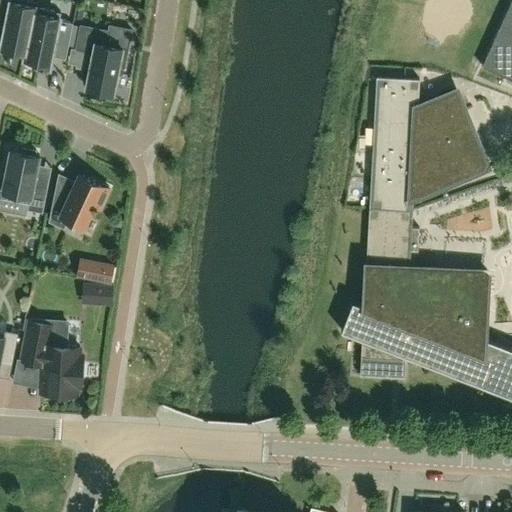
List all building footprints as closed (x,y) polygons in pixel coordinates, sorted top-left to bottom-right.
[(25,58),(36,1),(28,0),(0,0),(0,21),(6,22),(1,47),(3,48),(2,52),(16,55),(17,51),(25,52),(24,58),(25,58)] [(511,79),(511,0),(481,66),(511,79)] [(37,2),(36,1),(25,58),(38,61),(37,64),(50,67),(54,43),(68,46),(73,23),(59,20),(61,12),(36,8),(37,2)] [(90,92),(108,96),(108,92),(113,93),(118,67),(124,68),(128,50),(122,49),(122,47),(107,44),(110,31),(81,25),(76,49),(93,52),(86,87),(91,88),(90,92)] [(419,78),(376,76),(369,207),(369,208),(413,210),(414,196),(487,167),(456,90),(417,106),(419,78)] [(48,185),(34,182),(39,155),(35,154),(36,150),(22,148),(22,151),(10,149),(5,174),(1,173),(0,178),(0,189),(2,189),(0,198),(28,204),(27,209),(42,212),(48,185)] [(68,195),(55,189),(49,221),(62,227),(67,217),(83,225),(92,207),(94,208),(95,206),(99,208),(109,187),(78,173),(68,195)] [(418,251),(419,227),(412,227),(413,210),(369,208),(369,207),(363,305),(352,300),(341,330),(361,338),(361,357),(360,374),(393,376),(400,376),(404,377),(405,359),(405,355),(485,386),(511,396),(511,347),(483,337),(487,271),(409,266),(410,250),(418,251)] [(112,268),(103,266),(100,282),(109,284),(112,268)] [(109,304),(113,286),(104,285),(100,302),(109,304)] [(65,345),(67,321),(29,319),(21,360),(43,364),(41,392),(49,392),(48,396),(68,398),(69,394),(77,394),(77,386),(81,386),(83,355),(79,354),(80,346),(65,345)] [(0,360),(12,363),(18,333),(5,331),(4,335),(0,334),(0,360)]
